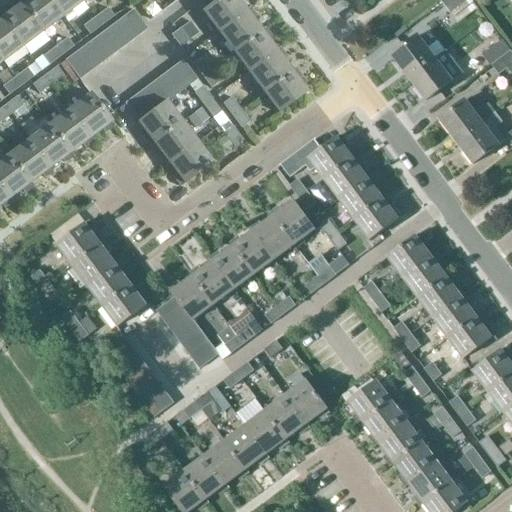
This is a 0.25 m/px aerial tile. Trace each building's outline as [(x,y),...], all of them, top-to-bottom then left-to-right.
[(42,30),(62,15),(50,0),(18,0),(21,3),(42,30)] [(50,0),(62,15),(82,0),(81,0),(50,0)] [(217,0),(202,11),(218,32),(246,11),(245,10),(237,0),(217,0)] [(472,0),(445,0),(441,4),(457,25),(479,9),(472,0)] [(1,18),(22,46),(42,30),(21,3),(10,11),(7,7),(0,11),(0,17),(0,18),(1,18)] [(218,32),(233,52),(261,31),(260,30),(252,19),(256,15),(249,7),(245,10),(246,11),(218,32)] [(102,27),(114,17),(108,9),(96,18),(102,27)] [(136,37),(145,30),(132,12),(122,19),(136,37)] [(0,58),(2,61),(22,46),(1,18),(0,18),(0,58)] [(96,18),(83,28),(89,36),(102,27),(96,18)] [(136,37),(122,19),(112,26),(126,44),(136,37)] [(112,26),(103,33),(116,51),(126,44),(112,26)] [(261,31),(233,52),(248,72),(276,51),(276,50),(267,39),(272,35),(265,27),(260,30),(261,31)] [(180,29),(172,36),(181,48),(190,40),(180,29)] [(116,51),(103,33),(93,41),(107,59),(116,51)] [(427,49),(418,37),(392,57),(409,79),(445,52),(438,41),(427,49)] [(74,48),(68,40),(56,49),(62,57),(74,48)] [(510,50),(502,40),(483,54),(491,64),(510,50)] [(93,41),(84,48),(97,66),(107,59),(93,41)] [(248,72),(263,92),(291,71),(282,59),(287,56),(280,47),(276,50),(276,51),(248,72)] [(74,55),(88,73),(97,66),(84,48),(74,55)] [(62,57),(56,49),(44,58),(51,66),(62,57)] [(511,53),(510,50),(491,64),(499,75),(507,69),(511,75),(511,53)] [(445,52),(409,79),(426,102),(452,82),(442,69),(452,61),(445,52)] [(88,73),(74,55),(64,62),(78,80),(88,73)] [(202,58),(193,64),(202,76),(211,69),(202,58)] [(182,60),(172,67),(187,87),(196,80),(182,60)] [(172,67),(162,75),(177,94),(187,87),(172,67)] [(295,67),(291,71),(263,92),(279,112),(307,91),(298,79),(302,76),(295,67)] [(44,76),(50,85),(61,77),(54,68),(44,76)] [(202,76),(212,88),(220,82),(211,69),(202,76)] [(16,79),(22,87),(33,79),(27,71),(16,79)] [(162,75),(153,82),(168,101),(177,94),(162,75)] [(37,94),(50,85),(44,76),(31,86),(37,94)] [(22,87),(16,79),(4,89),(10,96),(22,87)] [(153,82),(143,89),(158,109),(167,102),(168,101),(153,82)] [(204,104),(211,99),(212,98),(204,87),(196,93),(204,104)] [(143,89),(134,96),(148,116),(158,109),(143,89)] [(68,109),(93,142),(93,141),(89,136),(100,128),(105,132),(114,126),(89,93),(68,109)] [(124,104),(138,123),(148,116),(134,96),(124,104)] [(232,97),(223,104),(232,116),(241,109),(232,97)] [(212,98),(211,99),(204,104),(213,116),(221,110),(212,98)] [(4,106),(4,107),(10,115),(20,107),(14,99),(4,106)] [(465,101),(439,121),(456,143),(495,114),(488,104),(478,112),(482,117),(479,120),(465,101)] [(181,121),(167,102),(158,109),(148,116),(138,123),(146,134),(142,138),(148,146),(181,121)] [(0,109),(0,123),(10,115),(4,107),(4,106),(0,109)] [(200,108),(186,118),(194,128),(207,118),(200,108)] [(68,109),(48,124),(73,157),(69,152),(80,143),(84,148),(93,142),(68,109)] [(241,109),(232,116),(242,129),(251,122),(241,109)] [(499,118),(495,114),(456,143),(473,165),(505,141),(496,129),(503,123),(499,118)] [(197,141),(181,121),(148,146),(149,147),(154,143),(162,155),(158,159),(163,166),(197,141)] [(28,139),(53,172),(53,171),(49,167),(61,158),(64,163),(73,157),(48,124),(28,139)] [(235,127),(226,133),(235,146),(244,140),(235,127)] [(225,135),(220,139),(227,149),(232,145),(225,135)] [(315,140),(279,167),(288,179),(306,166),(311,172),(315,168),(326,182),(354,161),(352,159),(344,148),(348,145),(341,135),(322,150),(315,140)] [(28,139),(8,154),(32,187),(33,186),(30,181),(40,173),(44,178),(53,172),(28,139)] [(212,162),(197,141),(163,166),(164,167),(169,163),(177,175),(172,178),(179,187),(212,162)] [(0,159),(0,185),(12,202),(14,201),(10,195),(20,188),(24,193),(32,187),(8,154),(0,159)] [(357,155),(352,159),(354,161),(326,182),(340,202),(369,181),(367,179),(359,168),(364,165),(357,155)] [(372,176),(367,179),(369,181),(340,202),(355,221),(383,200),(382,199),(374,189),(379,185),(372,176)] [(290,188),(301,201),(309,195),(299,181),(290,188)] [(0,202),(0,203),(4,208),(12,202),(0,185),(0,202)] [(309,195),(301,201),(308,211),(317,205),(309,195)] [(387,196),(382,199),(383,200),(355,221),(370,241),(398,220),(389,208),(393,204),(387,196)] [(294,245),(314,230),(293,202),(281,211),(277,207),(269,213),(294,245)] [(253,232),(273,260),(294,245),(269,213),(273,218),(261,226),(258,222),(249,228),(253,232)] [(328,220),(320,227),(329,240),(338,233),(328,220)] [(56,247),(72,267),(105,242),(100,245),(92,234),(96,231),(89,222),(56,247)] [(253,275),(273,260),(253,232),(241,241),(238,236),(229,243),(232,247),(253,275)] [(329,240),(338,251),(346,244),(338,233),(329,240)] [(421,233),(416,237),(388,258),(403,279),(431,258),(431,257),(422,246),(427,242),(421,233)] [(105,242),(72,267),(87,287),(119,262),(115,265),(107,254),(111,251),(105,242)] [(233,290),(253,275),(232,247),(221,256),(217,252),(209,258),(233,290)] [(403,279),(418,299),(446,278),(445,276),(437,266),(442,262),(435,254),(431,257),(431,258),(403,279)] [(213,305),(233,290),(209,258),(208,258),(212,263),(201,271),(198,266),(189,273),(213,305)] [(87,287),(102,307),(135,283),(134,282),(130,285),(122,274),(126,271),(119,262),(87,287)] [(323,285),(335,275),(329,267),(317,276),(323,285)] [(30,276),(41,290),(51,283),(40,268),(30,276)] [(371,299),(379,293),(390,285),(381,272),(362,287),(371,299)] [(194,320),(213,305),(189,273),(188,273),(192,278),(181,286),(178,281),(168,288),(174,297),(175,297),(176,296),(183,306),(190,315),(194,320)] [(450,273),(445,276),(446,278),(418,299),(434,319),(461,298),(461,297),(452,286),(457,282),(450,273)] [(317,276),(305,285),(311,294),(323,285),(317,276)] [(41,290),(48,300),(58,292),(51,283),(41,290)] [(140,290),(135,283),(102,307),(117,328),(146,306),(136,293),(140,290)] [(371,299),(381,312),(388,306),(379,293),(371,299)] [(434,319),(449,339),(476,318),(467,306),(472,303),(465,294),(461,297),(461,298),(434,319)] [(175,297),(174,297),(156,311),(163,320),(183,306),(176,296),(175,297)] [(282,314),(294,305),(289,298),(277,307),(282,314)] [(190,315),(183,306),(163,320),(170,330),(190,315)] [(277,307),(265,315),(271,323),(282,314),(277,307)] [(60,316),(71,330),(81,323),(70,309),(60,316)] [(476,318),(449,339),(464,359),(492,339),(483,327),(487,323),(481,314),(476,318)] [(190,315),(170,330),(177,340),(196,325),(193,320),(194,320),(190,315)] [(403,342),(411,336),(400,322),(392,328),(403,342)] [(71,330),(79,340),(88,333),(81,323),(71,330)] [(204,335),(196,325),(177,340),(184,349),(204,335)] [(243,345),(255,336),(248,327),(236,336),(243,345)] [(109,358),(129,343),(122,334),(102,349),(109,358)] [(204,335),(184,349),(192,359),(211,345),(204,335)] [(236,336),(225,345),(231,354),(243,345),(236,336)] [(403,342),(410,352),(418,346),(411,336),(403,342)] [(269,359),(282,349),(274,340),(262,349),(269,359)] [(136,353),(129,343),(109,358),(116,368),(136,353)] [(218,354),(211,345),(192,359),(199,368),(218,354)] [(474,372),(490,392),(511,375),(511,365),(509,361),(511,358),(511,355),(506,348),(474,372)] [(116,368),(123,378),(143,362),(136,353),(116,368)] [(233,371),(240,380),(253,370),(246,360),(233,371)] [(151,372),(143,362),(123,378),(131,387),(151,372)] [(431,363),(423,368),(432,380),(440,375),(431,363)] [(413,367),(404,373),(414,386),(422,379),(413,367)] [(222,379),(229,388),(240,380),(233,371),(222,379)] [(131,387),(138,397),(158,382),(151,372),(131,387)] [(511,375),(490,392),(505,413),(511,406),(511,375)] [(414,386),(423,398),(431,392),(422,379),(414,386)] [(138,397),(145,406),(165,391),(158,382),(138,397)] [(330,414),(327,411),(305,382),(284,397),(309,430),(310,430),(306,426),(317,417),(320,422),(330,414)] [(390,404),(374,383),(347,404),(356,415),(351,419),(358,428),(390,404)] [(172,401),(165,391),(145,406),(152,416),(172,401)] [(192,401),(199,410),(213,400),(206,391),(192,401)] [(300,437),(309,430),(284,397),(264,413),(286,441),(297,433),(300,437)] [(456,397),(449,402),(459,415),(467,410),(456,397)] [(181,409),(188,418),(199,410),(192,401),(181,409)] [(390,404),(358,428),(363,425),(371,436),(366,439),(373,448),(405,424),(390,404)] [(443,407),(434,413),(443,425),(452,419),(443,407)] [(459,415),(467,426),(475,421),(467,410),(459,415)] [(289,445),(286,441),(264,413),(244,428),(266,456),(277,447),(280,452),(289,445)] [(443,425),(452,437),(461,431),(452,419),(443,425)] [(159,440),(173,430),(166,421),(152,431),(159,440)] [(405,424),(373,448),(378,445),(386,456),(381,459),(388,467),(420,443),(405,424)] [(266,456),(244,428),(224,443),(246,471),(257,462),(260,467),(269,460),(266,456)] [(159,440),(152,431),(141,439),(148,449),(159,440)] [(486,436),(478,442),(489,456),(497,450),(486,436)] [(245,471),(246,471),(224,443),(205,458),(229,490),(226,486),(237,478),(240,482),(248,475),(245,471)] [(420,443),(388,467),(388,468),(393,465),(401,476),(396,479),(402,487),(435,463),(420,443)] [(473,446),(464,453),(473,465),(482,459),(473,446)] [(489,456),(497,466),(505,460),(497,450),(489,456)] [(220,497),(229,490),(205,458),(185,473),(209,505),(206,501),(217,493),(220,497)] [(473,465),(482,477),(491,471),(482,459),(473,465)] [(435,463),(402,487),(403,488),(408,485),(416,496),(411,499),(418,507),(450,483),(435,463)] [(200,511),(209,505),(185,473),(164,489),(181,511),(191,511),(197,508),(200,511)] [(450,483),(418,507),(419,509),(423,506),(428,511),(455,511),(466,504),(450,483)]
